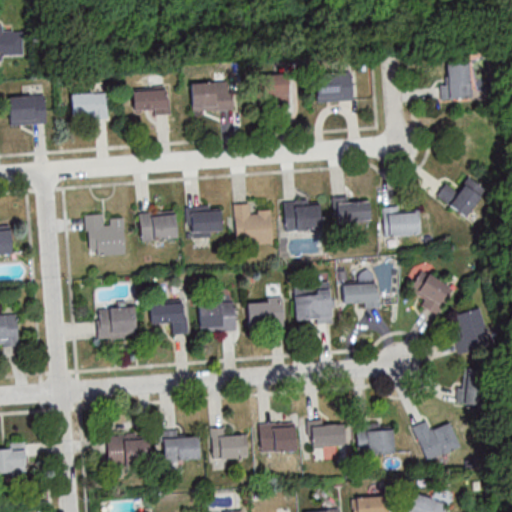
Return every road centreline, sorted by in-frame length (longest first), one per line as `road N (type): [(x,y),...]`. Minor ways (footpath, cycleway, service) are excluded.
road 1 (residential): [(390,58),(399,147),(0,175)]
road 2 (residential): [(398,366),(0,393)]
road 3 (residential): [(69,511),(44,172)]
